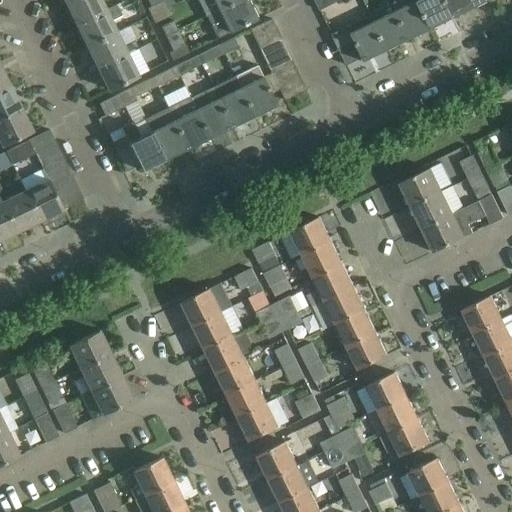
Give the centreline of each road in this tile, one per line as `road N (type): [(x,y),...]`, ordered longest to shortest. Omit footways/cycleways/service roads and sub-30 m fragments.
road 1 (residential): [(122,237),(7,0)]
road 2 (unclassified): [(122,237),(348,125)]
road 3 (residential): [(503,511),(392,285)]
road 4 (unclassified): [(348,125),(511,45)]
road 5 (residential): [(163,403),(0,480)]
road 6 (residential): [(348,125),(287,0)]
road 7 (unclassified): [(0,297),(122,237)]
road 8 (residential): [(392,285),(511,227)]
road 9 (residential): [(231,511),(186,419),(163,403)]
